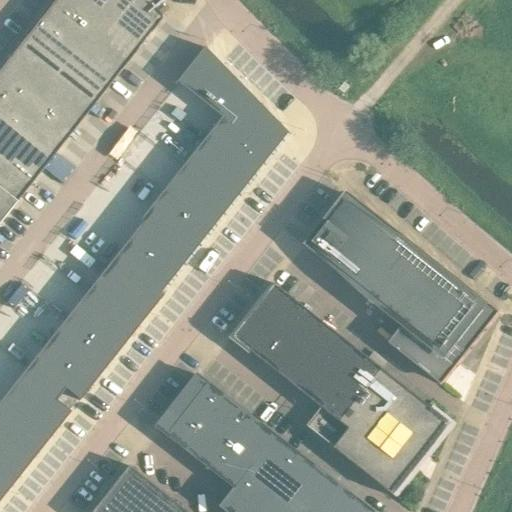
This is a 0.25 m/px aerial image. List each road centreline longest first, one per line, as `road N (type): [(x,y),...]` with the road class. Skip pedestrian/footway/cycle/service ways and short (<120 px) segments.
road 1 (unclassified): [(43,511),(341,127)]
road 2 (unclassified): [(219,0),(0,288)]
road 3 (unclassified): [(341,127),(511,272)]
road 4 (unclassified): [(341,127),(224,0)]
road 5 (track): [(456,0),(341,127)]
road 6 (unclassified): [(511,396),(462,511)]
